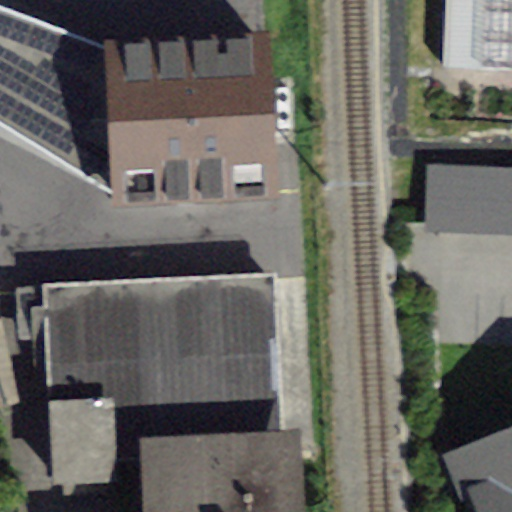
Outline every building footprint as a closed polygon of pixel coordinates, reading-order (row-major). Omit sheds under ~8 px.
[(511,0),(446,0),(444,69),(511,71),(511,0)] [(0,124),(112,195),(104,46),(0,5),(0,124)] [(112,195),(113,207),(278,199),(269,32),(104,40),(104,46),(112,195)] [(511,228),(511,173),(435,170),(433,226),(511,228)] [(162,511),(284,511),(282,452),(314,451),(306,278),(48,290),(57,480),(110,478),(110,461),(160,459),(162,511)] [(511,511),(511,448),(468,466),(486,511),(511,511)]
